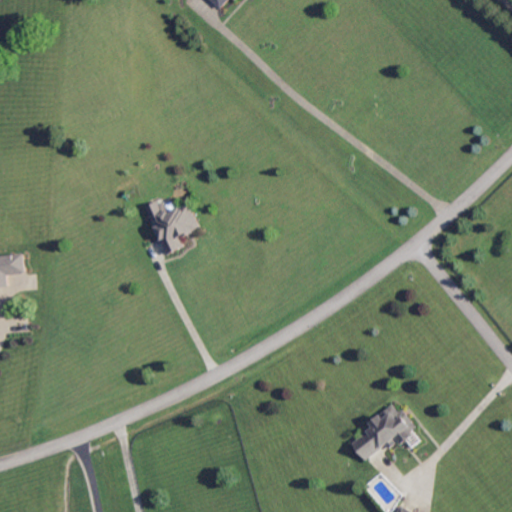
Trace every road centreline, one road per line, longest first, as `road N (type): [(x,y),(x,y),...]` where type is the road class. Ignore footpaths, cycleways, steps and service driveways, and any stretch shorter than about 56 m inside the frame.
road 1 (residential): [(0,450),(137,404),(260,340),(410,238),(511,148)]
road 2 (residential): [(410,238),(511,365)]
